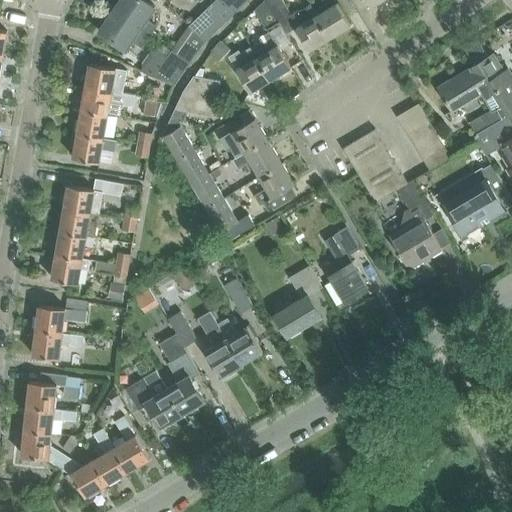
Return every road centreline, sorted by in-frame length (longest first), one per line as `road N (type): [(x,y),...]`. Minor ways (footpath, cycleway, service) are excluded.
road 1 (residential): [(148,511),(511,288)]
road 2 (residential): [(0,319),(43,0)]
road 3 (residential): [(330,164),(314,134),(336,93),(483,0)]
